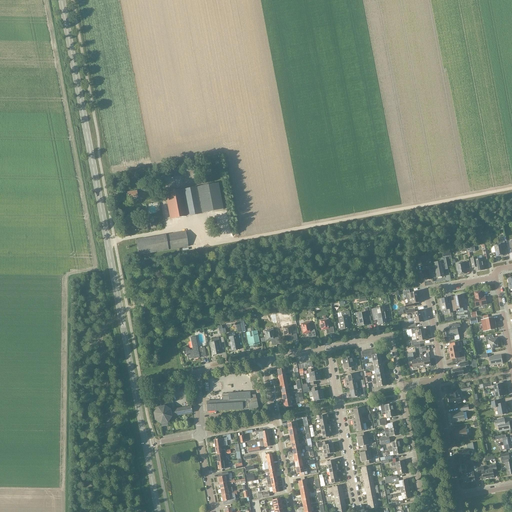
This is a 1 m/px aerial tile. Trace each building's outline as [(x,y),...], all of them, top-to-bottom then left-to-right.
[(218,183),(197,187),(202,213),(223,209),(218,183)] [(186,216),(202,213),(197,187),(181,190),(165,193),(170,219),(186,216)] [(138,198),(145,197),(144,190),(137,191),(127,193),(128,199),(138,198)] [(139,255),(168,250),(188,246),(185,231),(166,235),(136,240),(139,255)] [(496,252),(496,256),(504,255),(502,248),(505,247),(503,237),(500,237),(501,239),(499,242),(498,242),(499,245),(494,246),(491,247),(493,253),(496,252)] [(477,257),(470,259),(472,268),(475,267),(476,271),(484,270),(482,259),(477,260),(477,257)] [(447,267),(445,258),(441,259),(442,261),(434,263),(435,268),(437,278),(445,276),(443,268),(447,267)] [(458,275),(466,273),(465,269),(470,268),(469,262),(456,265),(457,271),(458,271),(458,275)] [(427,266),(421,268),(422,271),(424,281),(430,279),(428,272),(431,272),(430,266),(427,266)] [(418,297),(417,292),(410,293),(409,290),(403,292),(404,296),(406,296),(406,299),(407,299),(418,297)] [(481,292),(475,293),(476,299),(475,299),(476,306),(486,304),(485,298),(482,298),(481,292)] [(455,302),(452,303),(453,311),(458,311),(457,309),(460,309),(460,308),(463,307),(461,295),(454,297),(455,302)] [(415,306),(414,304),(419,303),(418,297),(407,299),(408,303),(405,304),(406,308),(415,306)] [(441,311),(447,310),(448,313),(453,313),(451,305),(448,305),(447,298),(440,299),(440,303),(441,303),(441,305),(440,305),(441,311)] [(366,317),(369,316),(368,308),(365,309),(365,312),(357,314),(359,326),(367,325),(366,317)] [(383,324),(386,323),(384,308),(372,310),(374,321),(377,320),(378,324),(383,323),(383,324)] [(413,318),(422,317),(421,311),(413,312),(413,310),(407,311),(407,315),(410,315),(410,316),(412,316),(413,318)] [(338,318),(340,330),(349,328),(347,317),(350,317),(349,311),(340,313),(341,317),(338,318)] [(422,317),(413,318),(414,322),(409,323),(410,327),(416,326),(415,323),(423,322),(422,317)] [(492,318),(481,320),(483,331),(494,329),(492,318)] [(327,335),(334,333),(333,327),(330,328),(328,319),(319,320),(321,331),(326,330),(327,335)] [(308,338),(316,337),(314,331),(311,331),(309,322),(300,324),(302,334),(307,334),(308,338)] [(450,331),(446,331),(447,337),(452,336),(453,336),(459,335),(458,330),(461,329),(460,324),(457,324),(456,324),(449,325),(450,331)] [(290,341),(297,340),(296,334),(293,334),(291,325),(282,327),(284,338),(289,337),(290,341)] [(256,331),(254,332),(253,328),(247,329),(248,333),(246,333),(248,340),(249,339),(251,349),(257,348),(256,345),(259,344),(256,331)] [(416,336),(425,335),(424,329),(417,331),(417,328),(411,329),(412,334),(415,333),(416,336)] [(262,342),(270,340),(271,345),(279,343),(277,337),(274,338),(273,329),(264,330),(265,337),(261,338),(262,342)] [(232,351),(239,349),(237,336),(235,336),(234,332),(228,333),(232,351)] [(416,340),(411,341),(412,346),(414,346),(420,344),(419,341),(426,340),(425,335),(416,336),(416,340)] [(492,335),(485,336),(487,345),(490,344),(491,348),(493,347),(493,349),(497,348),(497,347),(498,347),(497,343),(498,343),(498,339),(494,340),(493,339),(493,338),(492,335)] [(206,355),(204,347),(197,348),(195,336),(190,337),(192,350),(189,350),(189,349),(188,348),(187,348),(186,348),(185,348),(184,349),(183,350),(183,352),(184,355),(186,354),(186,355),(185,355),(185,356),(187,356),(187,358),(195,357),(195,359),(199,358),(198,353),(201,352),(202,356),(206,355)] [(220,354),(219,348),(220,347),(219,337),(211,339),(212,342),(210,343),(212,355),(220,354)] [(462,351),(461,348),(462,348),(461,342),(450,344),(451,347),(448,348),(449,351),(450,353),(458,352),(459,352),(462,351)] [(465,354),(463,355),(462,351),(459,352),(458,352),(450,353),(450,356),(450,360),(457,358),(458,361),(466,360),(465,354)] [(417,359),(414,360),(413,353),(407,354),(409,362),(412,362),(413,370),(419,368),(417,359)] [(342,364),(353,362),(352,357),(351,355),(346,356),(346,359),(342,360),(342,364)] [(501,355),(489,357),(491,366),(502,363),(501,355)] [(370,368),(382,366),(381,360),(372,361),(373,365),(369,366),(370,368)] [(466,370),(465,366),(469,365),(468,361),(460,363),(461,368),(453,370),(454,376),(464,374),(463,370),(466,370)] [(353,362),(342,364),(343,369),(348,368),(348,371),(354,370),(353,367),(354,367),(353,362)] [(309,377),(319,375),(318,370),(314,371),(313,368),(307,369),(308,372),(309,377)] [(372,381),(384,379),(383,372),(375,374),(375,378),(372,378),(372,381)] [(355,378),(354,378),(353,374),(346,375),(347,378),(344,378),(344,383),(355,381),(354,380),(356,380),(355,378)] [(319,375),(309,377),(310,382),(310,385),(316,384),(315,380),(320,380),(319,375)] [(287,386),(287,383),(290,383),(289,380),(279,381),(280,388),(287,386)] [(349,390),(356,388),(355,381),(344,383),(345,388),(349,387),(349,390)] [(502,384),(494,386),(496,397),(504,396),(502,384)] [(313,396),(323,394),(322,389),(317,390),(317,387),(311,388),(312,391),(313,396)] [(356,388),(349,390),(350,392),(346,393),(347,398),(357,396),(356,388)] [(452,396),(448,397),(449,405),(461,402),(459,395),(458,390),(451,391),(452,396)] [(255,395),(250,395),(250,392),(223,394),(223,400),(209,401),(206,401),(207,404),(207,411),(222,410),(243,409),(243,414),(250,413),(250,414),(259,412),(255,395)] [(290,399),(289,396),(293,396),(292,392),(281,394),(283,400),(290,399)] [(323,394),(313,396),(313,401),(314,400),(314,404),(320,403),(319,399),(324,399),(323,394)] [(171,409),(165,404),(164,404),(163,401),(157,402),(158,407),(153,413),(154,420),(160,424),(161,426),(168,425),(167,423),(171,416),(192,413),(191,406),(172,410),(171,409)] [(498,401),(491,402),(492,408),(497,407),(498,415),(507,414),(506,409),(505,409),(505,407),(506,407),(505,403),(499,404),(498,401)] [(393,410),(392,404),(385,405),(385,403),(382,404),(382,402),(375,404),(376,407),(380,406),(381,412),(393,410)] [(354,417),(361,415),(360,408),(350,410),(351,415),(354,414),(354,417)] [(463,412),(451,414),(453,422),(464,420),(463,412)] [(320,423),(326,422),(326,419),(329,419),(328,414),(318,416),(320,423)] [(352,424),(362,423),(361,415),(354,417),(355,419),(352,420),(352,424)] [(510,430),(509,422),(505,422),(504,419),(495,421),(496,427),(498,427),(499,432),(510,430)] [(321,431),(331,429),(330,424),(327,424),(326,422),(320,423),(321,431)] [(385,431),(397,429),(395,422),(387,424),(388,428),(384,428),(385,431)] [(362,423),(352,424),(353,429),(357,428),(357,431),(364,430),(362,423)] [(457,431),(454,431),(456,438),(463,437),(463,439),(468,438),(466,429),(467,429),(466,425),(456,427),(457,431)] [(331,429),(321,431),(322,438),(329,437),(329,434),(332,433),(331,429)] [(389,437),(390,437),(398,435),(397,429),(385,431),(386,437),(379,438),(380,441),(389,440),(389,437)] [(267,431),(263,431),(262,430),(255,431),(256,435),(258,434),(259,439),(263,438),(263,440),(268,438),(267,431)] [(366,435),(366,432),(360,433),(361,436),(356,437),(357,442),(367,440),(367,435),(366,435)] [(496,440),(500,439),(502,439),(505,450),(511,448),(511,444),(511,441),(511,440),(511,439),(511,437),(506,438),(505,435),(495,437),(496,440)] [(215,447),(221,446),(224,446),(223,441),(227,440),(227,438),(213,440),(215,447)] [(270,446),(268,438),(263,440),(263,438),(259,439),(259,442),(263,442),(264,447),(270,446)] [(363,449),(369,448),(368,445),(367,440),(357,442),(358,447),(363,446),(363,449)] [(323,450),(333,448),(332,444),(328,445),(327,441),(316,443),(317,448),(322,447),(323,450)] [(388,450),(400,447),(399,441),(391,443),(391,447),(388,447),(388,450)] [(467,449),(458,451),(460,459),(470,457),(469,452),(474,451),(473,442),(466,444),(467,449)] [(225,449),(221,450),(221,446),(215,447),(216,455),(222,454),(225,453),(225,454),(228,454),(227,450),(225,450),(225,449)] [(293,454),(300,453),(303,452),(302,449),(303,449),(302,446),(301,446),(292,448),(293,454)] [(325,459),(325,458),(330,457),(329,454),(334,453),(333,448),(323,450),(324,453),(321,454),(321,456),(319,456),(320,460),(325,459)] [(360,457),(370,455),(369,451),(369,448),(363,449),(364,452),(359,453),(360,457)] [(226,460),(225,454),(225,453),(222,454),(216,455),(217,462),(223,461),(226,460)] [(508,453),(500,454),(501,461),(502,460),(502,464),(505,463),(507,475),(511,474),(511,461),(508,462),(507,459),(509,459),(508,453)] [(267,463),(273,462),(271,454),(266,455),(266,454),(262,455),(262,457),(266,457),(267,462),(267,463)] [(370,455),(360,457),(361,462),(365,461),(366,464),(372,463),(371,460),(370,455)] [(328,469),(338,467),(337,463),(334,463),(334,460),(327,462),(328,469)] [(218,470),(224,469),(226,468),(227,467),(226,461),(223,461),(217,462),(218,470)] [(274,469),(273,462),(267,463),(267,462),(263,462),(264,470),(268,469),(269,470),(274,469)] [(302,465),(295,467),(296,473),(300,472),(301,475),(308,474),(307,468),(303,469),(302,465)] [(489,479),(494,478),(493,471),(497,471),(496,465),(489,466),(489,469),(487,469),(489,479)] [(371,473),(370,466),(361,468),(362,472),(361,472),(362,475),(371,473)] [(330,476),(336,475),(336,472),(339,472),(338,467),(328,469),(330,476)] [(489,479),(487,469),(484,470),(483,467),(477,468),(478,474),(482,473),(483,480),(489,479)] [(276,477),(274,469),(269,470),(268,469),(264,470),(265,472),(269,472),(270,477),(270,478),(276,477)] [(229,479),(227,472),(221,473),(222,476),(218,477),(219,483),(229,481),(229,483),(230,483),(232,483),(231,479),(229,480),(229,479)] [(373,480),(372,474),(371,473),(362,475),(362,478),(363,478),(364,481),(373,480)] [(330,476),(331,483),(341,482),(340,477),(337,478),(336,475),(330,476)] [(277,482),(276,477),(270,478),(270,477),(266,477),(266,480),(267,480),(268,485),(271,484),(272,485),(277,484),(278,484),(278,481),(277,482)] [(408,486),(406,480),(399,481),(398,478),(392,479),(385,480),(386,484),(392,482),(392,483),(394,483),(395,485),(399,484),(399,487),(408,486)] [(306,486),(306,483),(308,482),(307,480),(305,480),(298,481),(299,488),(306,486)] [(374,487),(374,486),(373,480),(364,481),(364,485),(364,488),(374,487)] [(279,492),(277,484),(272,485),(271,484),(268,485),(267,485),(268,488),(272,487),(273,493),(279,492)] [(333,494),(343,492),(342,489),(341,486),(332,487),(333,494)] [(234,491),(231,492),(230,488),(231,488),(231,487),(227,488),(220,489),(221,496),(231,494),(232,495),(234,495),(234,491)] [(375,493),(374,487),(364,488),(365,492),(365,491),(366,495),(375,493)] [(335,501),(343,499),(343,496),(343,495),(343,492),(333,494),(335,501)] [(401,493),(393,495),(393,497),(398,496),(399,500),(400,501),(402,500),(402,499),(410,498),(409,492),(401,493)] [(376,500),(375,493),(366,495),(367,499),(366,499),(367,502),(376,500)] [(231,494),(221,496),(222,502),(226,501),(227,504),(235,503),(234,499),(232,500),(232,495),(231,494)] [(336,508),(345,506),(345,503),(344,503),(343,499),(335,501),(336,508)] [(378,507),(377,501),(376,500),(367,502),(367,505),(368,505),(369,509),(378,507)]
